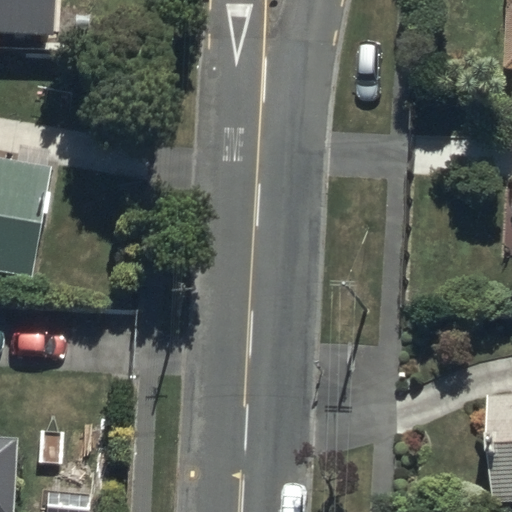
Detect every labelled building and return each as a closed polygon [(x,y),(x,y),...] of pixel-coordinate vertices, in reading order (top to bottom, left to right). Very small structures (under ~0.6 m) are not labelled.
[(0,0),(0,48),(55,51),(57,0),(0,0)] [(52,193),(0,182),(0,296),(31,302),(52,193)] [(511,511),(511,414),(493,415),(497,511),(511,511)] [(0,511),(15,511),(18,457),(0,455),(0,511)] [(84,511),(88,459),(56,458),(53,511),(84,511)]
